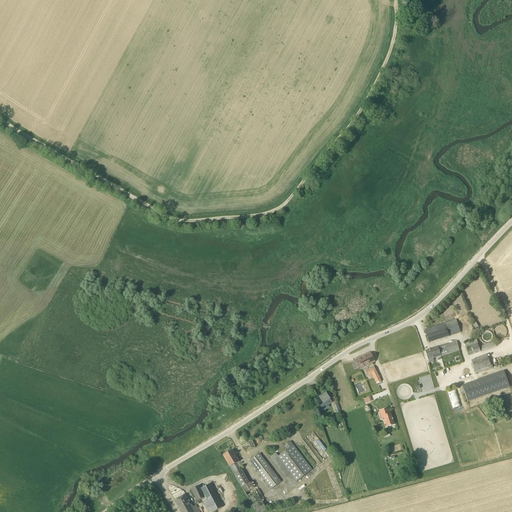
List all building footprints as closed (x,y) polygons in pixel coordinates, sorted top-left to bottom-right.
[(461,332),(457,320),(425,330),(429,343),(461,332)] [(469,355),(481,351),(481,352),(496,346),(494,342),(479,347),(476,339),(465,344),(467,349),(469,355)] [(459,350),(457,342),(425,351),(428,360),(429,362),(434,361),(433,358),(459,350)] [(360,369),(375,362),(371,353),(356,360),(360,369)] [(488,357),(472,363),(476,374),(493,367),(492,365),(491,366),(488,357)] [(381,382),(377,374),(375,369),(366,373),(369,379),(374,377),(377,384),(381,382)] [(504,371),(459,387),(461,393),(464,392),(468,401),(510,387),(504,371)] [(327,409),(326,407),(332,403),(330,399),(326,393),(319,397),(323,404),(320,406),(323,411),(327,409)] [(382,419),(384,418),(387,427),(394,425),(391,414),(390,414),(388,409),(379,412),(382,419)] [(274,462),(289,482),(292,486),(312,470),(290,442),(284,446),(287,450),(278,457),(275,453),(270,456),(274,461),(274,462)] [(230,467),(235,464),(239,462),(232,450),(223,455),(230,467)] [(281,482),(259,454),(249,461),(271,490),(281,482)] [(241,470),(234,474),(255,510),(264,505),(251,482),(249,483),(241,470)] [(206,499),(202,501),(207,511),(214,511),(222,507),(211,484),(201,489),(200,486),(191,490),(197,502),(201,499),(205,498),(206,499)] [(192,508),(187,500),(185,495),(175,501),(180,511),(199,511),(196,506),(192,508)]
